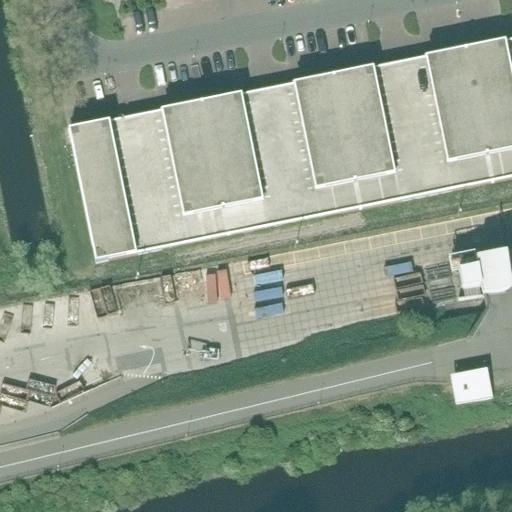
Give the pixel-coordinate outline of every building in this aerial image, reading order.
[(433,104),(438,128),(451,191),(450,191),(451,192),(451,193),(511,181),(511,75),(506,47),(507,47),(506,44),(424,60),(424,63),(425,63),(429,81),(433,104)] [(309,165),(310,173),(319,218),(318,218),(319,219),(319,220),(367,210),(401,203),(401,202),(401,201),(400,201),(395,178),(376,83),(376,81),(374,73),(375,73),(374,71),(367,72),(324,81),(292,87),(293,90),(306,155),(309,165)] [(246,118),(245,116),(243,101),(242,100),(243,100),(242,97),(228,100),(222,102),(160,114),(161,117),(166,142),(187,246),(187,247),(270,230),(269,229),(269,228),(268,228),(258,178),(246,118)] [(136,255),(134,242),(120,176),(117,159),(112,134),(110,127),(111,127),(110,124),(69,133),(69,136),(71,146),(96,266),(138,257),(137,256),(137,255),(136,255)] [(482,287),(483,295),(505,291),(499,256),(476,260),(478,269),(459,273),(463,291),(482,287)] [(435,287),(458,283),(454,259),(430,263),(435,287)] [(453,408),(459,407),(492,401),(487,376),(454,382),(458,403),(453,404),(453,408)]
